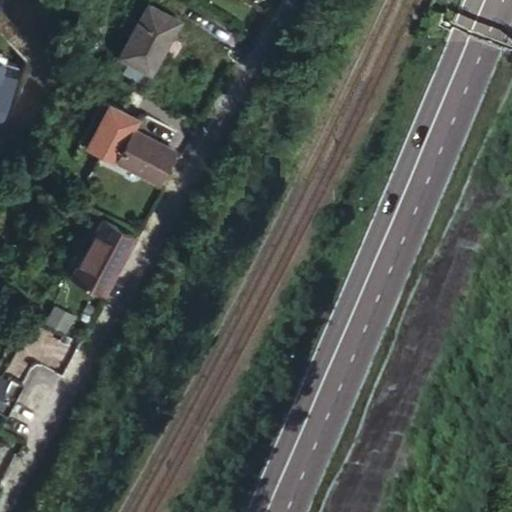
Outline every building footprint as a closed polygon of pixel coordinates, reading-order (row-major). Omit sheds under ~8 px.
[(183,26),(154,9),(125,58),(153,74),(183,26)] [(0,75),(10,44),(0,40),(0,75)] [(71,142),(100,157),(144,182),(161,151),(117,127),(122,118),(94,102),(71,142)] [(113,230),(81,213),(49,272),(82,290),(113,230)] [(0,413),(11,393),(0,387),(0,377),(2,374),(0,372),(0,413)] [(0,415),(12,421),(26,395),(13,388),(11,393),(0,413),(0,415)]
